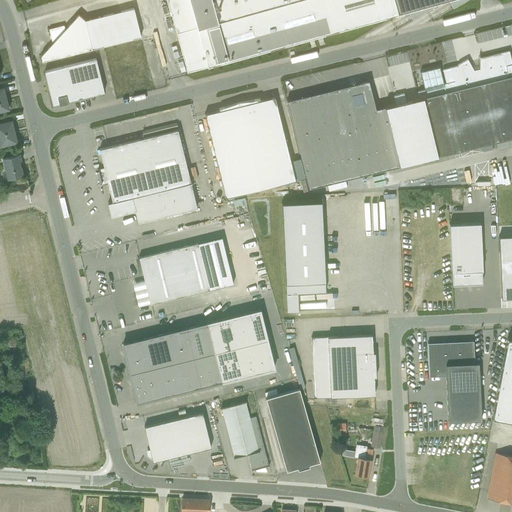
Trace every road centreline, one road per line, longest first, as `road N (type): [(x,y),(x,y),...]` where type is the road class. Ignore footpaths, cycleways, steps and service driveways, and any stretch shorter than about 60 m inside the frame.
road 1 (unclassified): [(36,130),(511,12)]
road 2 (unclassified): [(400,507),(393,329),(511,318)]
road 3 (tertiary): [(119,482),(51,194)]
road 4 (tertiary): [(400,507),(312,493),(119,482)]
road 5 (tertiary): [(36,130),(0,2)]
